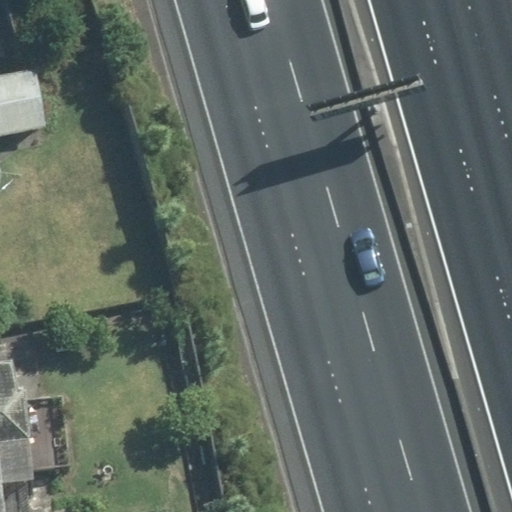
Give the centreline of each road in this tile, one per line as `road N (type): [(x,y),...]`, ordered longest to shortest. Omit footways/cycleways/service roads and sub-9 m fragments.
road 1 (motorway): [(424,511),(275,0)]
road 2 (motorway): [(418,0),(511,320)]
